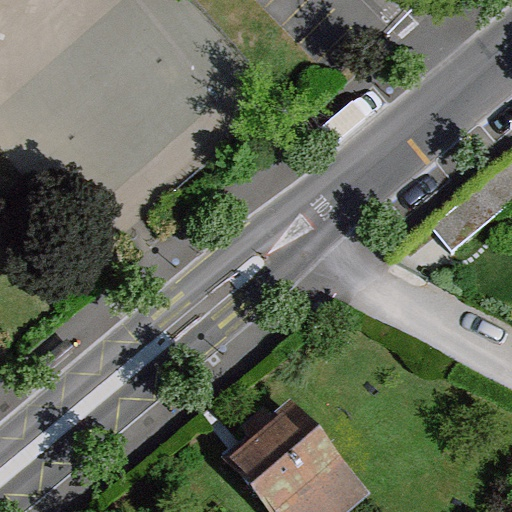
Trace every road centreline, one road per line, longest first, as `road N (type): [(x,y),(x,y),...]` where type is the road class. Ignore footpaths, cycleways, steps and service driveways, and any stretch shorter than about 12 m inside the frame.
road 1 (tertiary): [(1,511),(235,313),(308,222)]
road 2 (tertiary): [(308,222),(210,272),(0,449)]
road 3 (tertiary): [(308,222),(511,53)]
road 4 (residential): [(308,222),(347,272),(511,361)]
